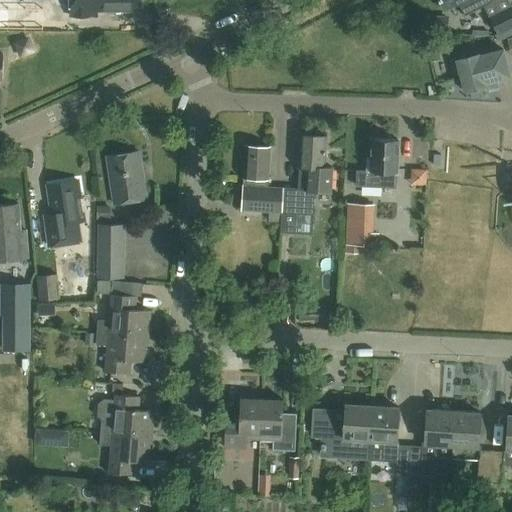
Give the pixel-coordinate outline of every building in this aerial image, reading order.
[(0,0),(0,8),(30,9),(29,0),(0,0)] [(70,0),(71,16),(97,16),(98,10),(105,10),(139,10),(139,0),(70,0)] [(438,0),(444,11),(460,3),(466,16),(494,2),(492,0),(438,0)] [(489,17),(498,35),(511,28),(511,7),(511,5),(489,17)] [(503,48),(479,55),(479,53),(457,59),(466,91),(487,85),(487,83),(511,77),(503,48)] [(282,211),(281,227),(297,228),(298,212),(314,213),(315,190),(332,191),(334,167),(326,167),(328,135),(324,135),(322,133),(316,132),(314,134),(301,134),(299,166),(300,166),(299,188),(284,187),(282,211)] [(396,173),(398,173),(399,139),(373,137),(372,158),(369,157),(369,170),(358,170),(357,185),(395,187),(396,173)] [(271,146),(246,145),(242,209),(282,211),(284,187),(269,186),(271,146)] [(115,203),(147,198),(140,151),(108,155),(115,203)] [(414,182),(427,183),(429,167),(416,165),(414,182)] [(496,183),(507,183),(507,169),(497,169),(496,183)] [(81,198),(78,181),(48,186),(53,215),(45,216),(50,245),(81,240),(78,222),(85,221),(84,213),(82,213),(80,198),(81,198)] [(377,198),(351,198),(351,240),(377,241),(377,198)] [(22,231),(19,204),(0,205),(0,259),(29,257),(27,231),(22,231)] [(125,224),(99,224),(98,276),(124,277),(125,224)] [(59,297),(57,273),(36,275),(39,300),(59,298),(59,297)] [(77,279),(81,295),(95,291),(91,276),(77,279)] [(97,293),(112,294),(113,280),(98,279),(97,293)] [(2,291),(2,316),(4,316),(4,350),(30,350),(30,284),(2,284),(2,291)] [(136,296),(112,294),(109,320),(99,319),(97,331),(146,336),(148,313),(150,314),(151,310),(135,309),(136,296)] [(270,311),(271,297),(254,296),(253,311),(270,311)] [(352,322),(353,312),(344,311),(343,321),(352,322)] [(146,336),(97,331),(96,344),(107,345),(105,372),(130,374),(131,360),(144,362),(146,336)] [(85,344),(94,345),(95,333),(86,332),(85,344)] [(112,393),(123,393),(123,386),(112,385),(112,393)] [(102,432),(150,436),(152,414),(155,414),(155,410),(139,409),(140,396),(116,394),(115,399),(104,398),(99,403),(98,415),(103,419),(102,432)] [(260,439),(262,398),(241,397),(239,421),(227,420),(225,447),(247,448),(247,438),(260,439)] [(262,398),(260,439),(273,440),(273,449),(294,450),(296,412),(283,411),(284,400),(262,398)] [(370,440),(372,405),(346,403),(345,411),(314,409),(312,436),(321,437),(320,455),(369,459),(370,440)] [(372,405),(370,440),(383,441),(382,455),(397,456),(396,472),(410,473),(412,445),(396,444),(399,407),(372,405)] [(412,445),(410,473),(422,474),(437,475),(438,456),(451,457),(455,411),(428,409),(425,444),(423,444),(422,446),(412,445)] [(480,450),(480,447),(480,445),(478,445),(481,412),(455,411),(451,457),(479,459),(477,486),(476,502),(488,503),(489,483),(490,483),(492,450),(480,450)] [(492,450),(490,483),(502,483),(503,464),(511,464),(511,414),(509,414),(506,448),(503,451),(492,450)] [(36,428),(34,444),(45,445),(47,429),(36,428)] [(150,436),(102,432),(101,444),(111,445),(109,472),(134,474),(135,461),(147,462),(150,436)] [(289,478),(299,478),(299,457),(289,456),(289,478)] [(420,499),(422,474),(410,473),(407,499),(420,499)]
